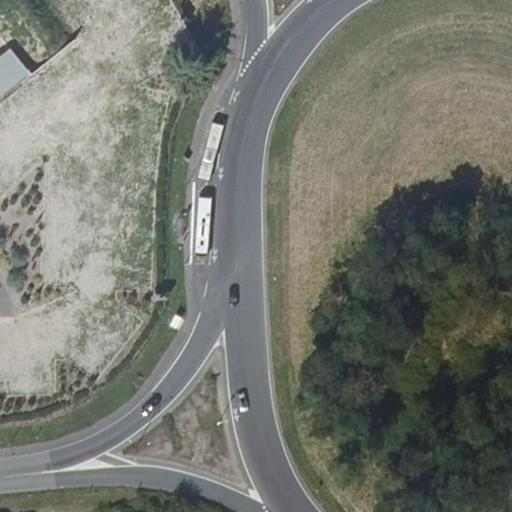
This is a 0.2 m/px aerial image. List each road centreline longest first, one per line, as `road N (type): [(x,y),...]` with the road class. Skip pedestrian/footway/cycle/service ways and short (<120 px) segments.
road 1 (unclassified): [(240,286),(169,395),(120,436),(18,474)]
road 2 (unclassified): [(18,474),(143,478),(205,490),(255,511)]
road 3 (secondary): [(240,286),(264,447),(299,511)]
road 4 (secondary): [(262,88),(236,183),(240,286)]
